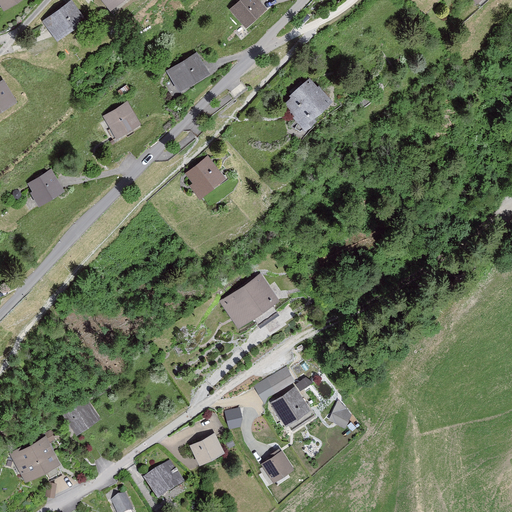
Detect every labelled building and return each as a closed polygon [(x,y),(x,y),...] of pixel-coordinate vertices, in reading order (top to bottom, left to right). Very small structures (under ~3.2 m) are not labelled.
[(21,0),(0,0),(0,7),(2,11),(21,0)] [(128,0),(97,0),(109,15),(128,0)] [(266,10),(256,0),(242,0),(229,12),(245,30),(266,10)] [(84,22),(71,4),(42,24),(55,43),(84,22)] [(208,76),(195,55),(165,74),(178,95),(208,76)] [(330,104),(309,79),(288,97),(290,100),(282,107),(304,133),(315,125),(311,120),(330,104)] [(0,112),(15,105),(3,84),(0,85),(0,112)] [(138,125),(127,105),(102,117),(113,138),(138,125)] [(225,181),(208,158),(184,175),(191,185),(188,188),(197,201),(225,181)] [(62,193),(49,172),(26,185),(31,193),(29,194),(37,208),(62,193)] [(278,298),(260,272),(218,301),(237,327),(278,298)] [(294,382),(286,368),(266,379),(274,393),(294,382)] [(310,409),(294,387),(270,403),(286,426),(310,409)] [(98,417),(83,396),(60,413),(75,433),(98,417)] [(351,415),(338,401),(328,421),(344,429),(351,415)] [(230,428),(245,423),(238,406),(224,411),(230,428)] [(222,452),(213,434),(190,445),(199,463),(222,452)] [(59,462),(44,437),(25,448),(24,445),(8,455),(23,482),(59,462)] [(292,469),(279,448),(269,454),(271,457),(261,464),(272,482),(292,469)] [(183,483),(169,462),(143,479),(156,500),(183,483)] [(53,498),(55,484),(48,483),(46,496),(53,498)] [(123,511),(131,509),(125,494),(112,500),(116,511),(123,511)]
